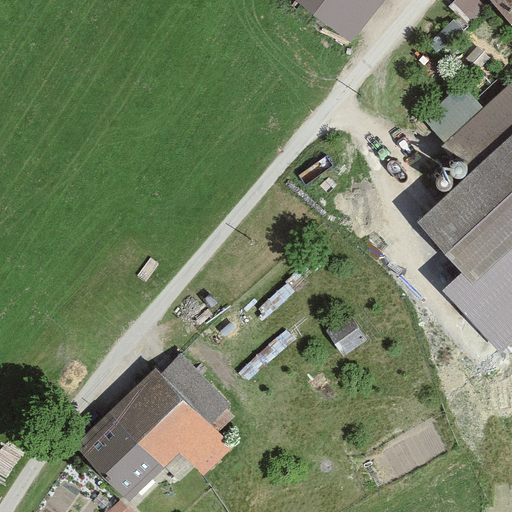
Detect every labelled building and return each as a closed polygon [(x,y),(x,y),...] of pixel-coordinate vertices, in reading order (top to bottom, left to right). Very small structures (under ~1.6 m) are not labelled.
[(475,0),(456,0),(449,7),(467,26),(484,9),(475,0)] [(511,0),(495,0),(511,18),(511,0)] [(471,172),(511,136),(511,86),(446,144),(471,172)] [(511,136),(471,172),(411,223),(469,290),(511,253),(511,136)] [(349,311),(327,328),(343,350),(366,333),(349,311)] [(180,355),(162,372),(212,424),(230,407),(180,355)] [(153,364),(71,444),(128,502),(178,454),(202,479),(234,447),(212,424),(162,372),(153,364)] [(107,511),(138,511),(119,497),(107,511)]
